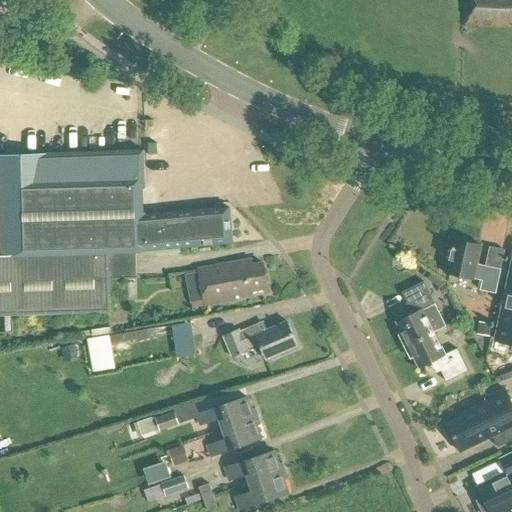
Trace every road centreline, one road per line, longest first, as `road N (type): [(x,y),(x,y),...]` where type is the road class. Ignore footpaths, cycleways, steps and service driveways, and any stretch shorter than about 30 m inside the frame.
road 1 (residential): [(429,511),(411,449),(319,251),(371,139)]
road 2 (tertiary): [(371,139),(187,59),(104,0)]
road 3 (tertiary): [(511,172),(371,139)]
